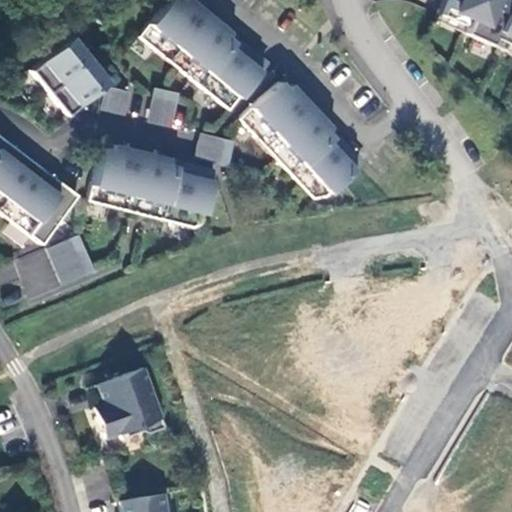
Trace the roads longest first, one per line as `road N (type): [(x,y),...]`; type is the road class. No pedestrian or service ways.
road 1 (residential): [(346,0),(379,61),(466,178),(491,243),(511,311),(480,365)]
road 2 (residential): [(0,342),(29,391),(71,511)]
road 3 (residential): [(480,365),(394,511)]
road 4 (unknown): [(0,122),(25,136),(79,122),(136,129)]
